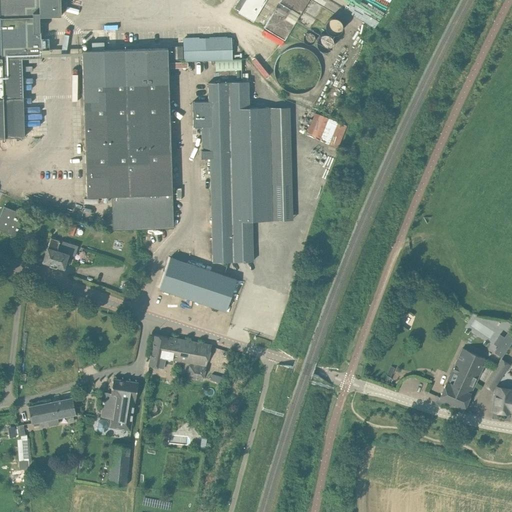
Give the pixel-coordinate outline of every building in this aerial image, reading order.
[(0,0),(0,137),(15,137),(14,99),(24,98),(22,59),(42,58),(40,15),(61,15),(60,0),(0,0)] [(238,12),(253,21),(265,0),(238,0),(234,7),(239,10),(238,12)] [(292,26),(307,0),(278,0),(273,9),(283,15),(281,19),(292,26)] [(377,19),(384,7),(372,0),(351,0),(348,5),(358,12),(356,14),(372,25),(376,19),(377,19)] [(320,52),(343,30),(329,14),(314,28),(318,33),(309,41),(320,52)] [(183,39),(184,61),(232,59),(231,37),(183,39)] [(319,69),(319,65),(318,60),(315,56),(313,53),(310,50),(306,48),(302,46),(296,45),(292,45),(288,46),(283,49),(279,52),(276,55),(273,59),(272,64),(271,69),(272,73),(273,78),(275,82),(278,86),(282,89),(286,91),(290,92),(294,93),(300,92),(304,91),(308,89),(312,86),(315,83),(317,78),(319,74),(319,69)] [(113,229),(174,227),(167,48),(82,51),(87,196),(112,195),(113,229)] [(252,220),(272,220),(269,107),(249,108),(248,82),(208,83),(208,101),(192,102),(193,126),(201,126),(201,151),(201,158),(210,158),(213,262),(253,261),(252,220)] [(338,148),(347,125),(315,113),(306,135),(338,148)] [(4,206),(0,215),(0,229),(17,236),(26,214),(4,206)] [(77,225),(66,221),(62,234),(73,237),(77,225)] [(78,246),(51,237),(43,261),(51,263),(50,264),(56,266),(56,265),(64,268),(68,254),(75,256),(78,246)] [(170,257),(160,289),(226,311),(237,279),(170,257)] [(511,341),(511,333),(508,331),(494,352),(502,357),(511,341)] [(155,334),(149,365),(163,368),(164,363),(173,364),(174,359),(190,362),(190,365),(189,365),(187,376),(188,376),(187,377),(202,380),(212,345),(155,334)] [(481,389),(482,386),(475,382),(486,359),(463,348),(447,383),(446,383),(439,399),(464,409),(468,400),(471,394),(470,393),(474,385),(481,389)] [(498,366),(491,376),(498,380),(508,364),(502,360),(501,361),(500,361),(497,365),(498,366)] [(212,374),(210,379),(220,382),(222,377),(212,374)] [(138,383),(113,379),(111,393),(106,392),(102,418),(99,421),(98,427),(100,431),(104,432),(108,429),(108,426),(130,430),(135,401),(138,383)] [(511,389),(497,387),(493,411),(510,413),(510,411),(511,411),(511,389)] [(76,414),(74,407),(72,397),(28,406),(32,423),(39,421),(40,427),(55,424),(54,418),(66,416),(68,424),(75,422),(73,414),(76,414)] [(19,439),(17,439),(18,461),(29,460),(27,438),(26,438),(19,439)] [(130,447),(120,446),(112,445),(108,483),(126,485),(130,447)] [(24,462),(23,462),(19,462),(2,463),(3,484),(25,483),(25,482),(24,462)]
